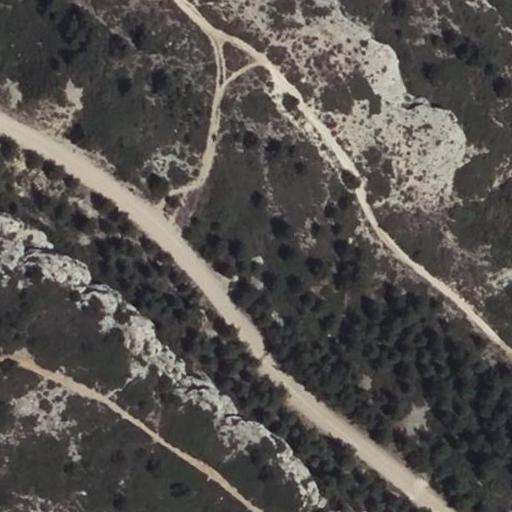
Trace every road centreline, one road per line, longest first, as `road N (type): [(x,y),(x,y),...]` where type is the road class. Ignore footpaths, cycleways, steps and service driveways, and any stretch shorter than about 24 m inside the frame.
road 1 (track): [(0,120),(116,190),(170,241),(290,391),(444,511)]
road 2 (track): [(175,0),(205,30),(220,67),(189,208),(170,241)]
